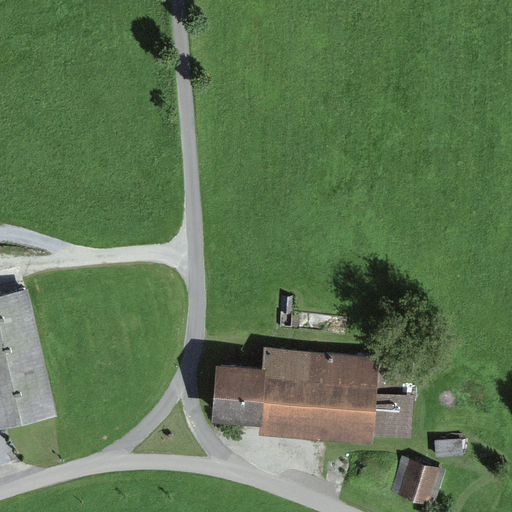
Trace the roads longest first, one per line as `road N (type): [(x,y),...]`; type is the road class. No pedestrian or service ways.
road 1 (unclassified): [(180,0),(196,289),(188,378)]
road 2 (residential): [(239,473),(111,462)]
